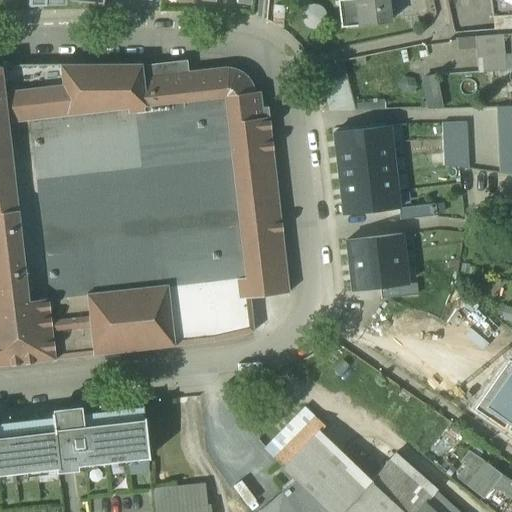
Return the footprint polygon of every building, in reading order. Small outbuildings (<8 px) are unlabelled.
[(346,26),(363,24),(360,2),(359,0),(351,1),(343,2),(346,26)] [(386,0),(359,0),(360,2),(363,24),(389,21),(386,0)] [(511,0),(490,0),(493,16),(511,14),(511,0)] [(501,35),(476,37),(479,73),(504,70),(501,35)] [(354,112),(341,62),(319,71),(330,111),(354,112)] [(140,64),(22,64),(0,66),(0,365),(215,342),(254,332),(250,297),(289,293),(268,117),(262,119),(259,92),(253,92),(250,82),(243,74),(234,68),(224,67),(142,77),(140,64)] [(436,76),(422,79),(427,110),(442,109),(441,101),(437,83),(436,76)] [(449,82),(437,83),(441,101),(453,101),(449,82)] [(511,108),(496,109),(499,173),(507,175),(511,174),(511,108)] [(465,123),(441,124),(443,166),(468,170),(465,123)] [(334,134),(335,150),(391,144),(389,128),(334,134)] [(335,150),(337,166),(393,160),(391,144),(335,150)] [(337,166),(339,182),(395,176),(393,160),(337,166)] [(339,182),(341,198),(397,192),(395,176),(339,182)] [(341,198),(343,215),(398,208),(397,192),(341,198)] [(434,205),(398,208),(400,220),(435,216),(434,205)] [(346,240),(348,258),(404,251),(402,234),(346,240)] [(348,258),(350,274),(405,267),(404,251),(348,258)] [(407,284),(405,267),(350,274),(351,290),(379,287),(407,284)] [(407,284),(379,287),(380,299),(416,296),(415,284),(407,284)] [(79,409),(51,413),(52,427),(53,427),(58,468),(148,458),(144,417),(81,424),(79,409)] [(266,449),(283,469),(318,433),(322,429),(303,411),(266,449)] [(52,427),(0,433),(0,475),(58,468),(53,427),(52,427)] [(320,511),(341,511),(368,483),(318,433),(283,469),(294,482),(320,511)] [(456,479),(466,486),(483,463),(468,451),(461,460),(466,465),(456,479)] [(436,492),(394,455),(368,483),(402,511),(416,511),(423,505),(436,492)] [(511,482),(483,463),(466,486),(483,499),(491,488),(504,493),(511,497),(511,502),(510,506),(509,508),(511,509),(511,482)] [(320,511),(294,482),(259,511),(320,511)] [(402,511),(368,483),(341,511),(402,511)] [(154,511),(207,511),(204,486),(152,491),(154,511)] [(458,511),(436,492),(423,505),(430,511),(458,511)]
